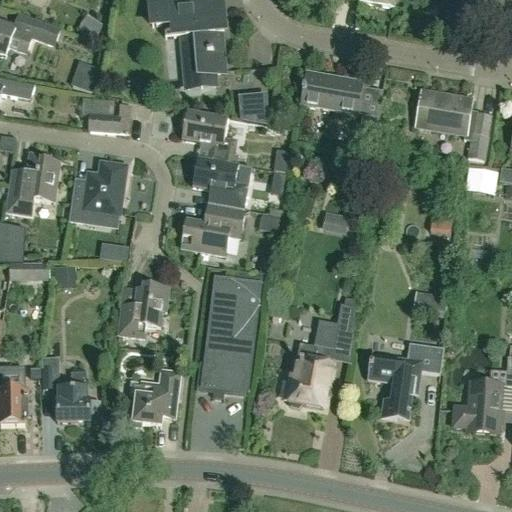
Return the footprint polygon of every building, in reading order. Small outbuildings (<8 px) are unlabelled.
[(220,14),(220,12),(208,14),(208,13),(203,13),(203,9),(180,11),(179,0),(148,0),(151,29),(163,28),(164,41),(195,38),(197,54),(192,55),(194,78),(199,78),(200,90),(214,88),(213,76),(222,76),(218,37),(222,36),(221,21),(217,22),(216,14),(220,14)] [(394,0),(359,0),(359,5),(393,11),(394,0)] [(469,0),(468,10),(499,15),(501,0),(469,0)] [(19,18),(14,32),(0,27),(0,57),(5,60),(8,49),(26,56),(31,41),(51,48),(55,46),(60,32),(19,18)] [(87,18),(78,33),(93,44),(103,29),(87,18)] [(355,118),(360,91),(360,86),(305,77),(300,109),(355,118)] [(483,165),(491,120),(469,117),(471,105),(422,97),(417,130),(464,138),(463,143),(470,144),(467,162),(483,165)] [(110,118),(111,107),(86,106),(85,117),(110,118)] [(130,137),(132,110),(119,109),(119,120),(91,119),(90,135),(130,137)] [(209,148),(206,163),(206,164),(231,169),(232,168),(236,144),(223,142),(227,122),(182,114),(180,128),(182,133),(180,143),(209,148)] [(377,126),(378,121),(362,119),(358,143),(383,147),(386,128),(377,126)] [(50,160),(39,158),(29,157),(24,188),(11,186),(7,217),(32,220),(34,204),(54,207),(60,165),(49,163),(50,160)] [(238,169),(232,168),(231,169),(206,164),(206,163),(197,161),(192,190),(220,194),(218,206),(243,211),(246,191),(235,189),(238,169)] [(74,184),(71,208),(69,224),(82,226),(83,213),(100,216),(99,218),(120,221),(123,200),(121,199),(124,183),(113,181),(114,169),(101,167),(99,179),(88,178),(87,186),(74,184)] [(240,241),(245,216),(208,209),(205,226),(187,223),(182,251),(226,258),(229,239),(240,241)] [(452,229),(452,228),(431,226),(429,243),(453,245),(455,229),(452,229)] [(49,267),(10,267),(10,284),(49,284),(49,267)] [(248,397),(262,285),(214,279),(200,391),(248,397)] [(166,316),(169,292),(143,288),(142,299),(136,298),(134,310),(122,309),(119,338),(144,341),(146,329),(160,331),(162,315),(166,316)] [(445,298),(420,295),(418,317),(442,320),(445,298)] [(335,347),(351,350),(352,350),(356,312),(342,310),(338,330),(319,326),(315,351),(299,348),(297,362),(301,362),(297,382),(292,381),(291,387),(284,386),(282,399),(287,400),(286,405),(323,411),(335,347)] [(440,378),(443,352),(413,348),(411,364),(370,359),(367,382),(392,386),(390,403),(384,403),(381,423),(407,426),(412,389),(418,390),(420,375),(440,378)] [(42,373),(40,373),(39,381),(42,381),(42,393),(54,393),(54,371),(42,372),(42,373)] [(174,422),(180,377),(162,374),(160,388),(141,386),(140,398),(136,398),(135,408),(128,407),(125,425),(133,426),(132,430),(142,431),(142,428),(161,430),(162,421),(174,422)] [(57,426),(90,425),(89,424),(100,424),(99,404),(89,404),(86,404),(86,376),(72,376),(72,391),(58,391),(59,404),(57,404),(57,426)] [(0,427),(29,426),(27,379),(0,379),(0,427)] [(499,438),(502,389),(470,387),(469,411),(454,410),(453,431),(467,431),(466,436),(499,438)]
